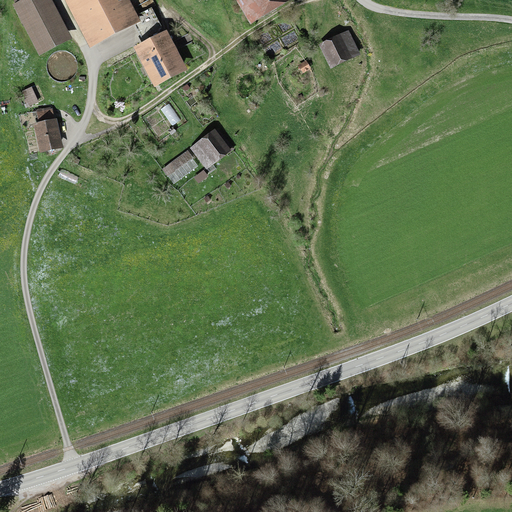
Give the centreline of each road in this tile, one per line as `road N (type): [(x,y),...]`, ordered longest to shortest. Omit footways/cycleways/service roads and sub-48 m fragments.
road 1 (secondary): [(511,301),(340,373),(0,489)]
road 2 (track): [(305,0),(136,113),(78,141)]
